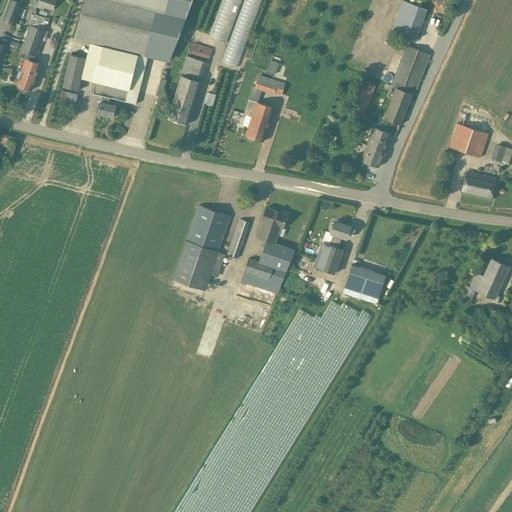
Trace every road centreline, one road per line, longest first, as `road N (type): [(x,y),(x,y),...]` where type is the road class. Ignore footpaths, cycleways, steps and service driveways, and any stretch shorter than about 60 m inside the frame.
road 1 (residential): [(373,198),(0,121)]
road 2 (unclassified): [(373,198),(466,0)]
road 3 (residential): [(511,221),(373,198)]
